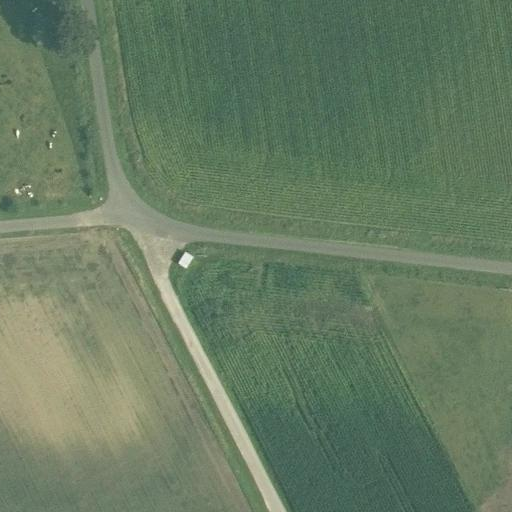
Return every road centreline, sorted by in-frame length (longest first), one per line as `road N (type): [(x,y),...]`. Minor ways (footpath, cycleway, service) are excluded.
road 1 (unclassified): [(511,273),(195,237),(135,222)]
road 2 (unclassified): [(135,222),(281,511)]
road 3 (unclassified): [(94,0),(135,222)]
road 4 (unclassified): [(135,222),(0,232)]
